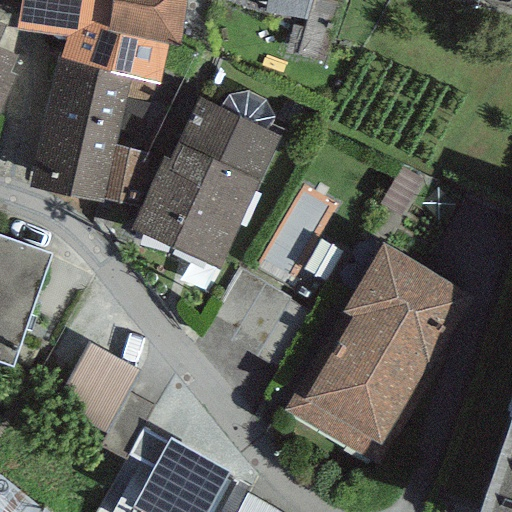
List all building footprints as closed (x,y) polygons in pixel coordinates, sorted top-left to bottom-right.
[(108,0),(20,0),(17,21),(64,29),(108,8),(108,0)] [(184,0),(108,0),(108,8),(64,29),(58,49),(130,67),(159,74),(168,30),(179,33),(184,0)] [(0,100),(15,67),(8,64),(16,46),(0,39),(0,26),(4,17),(0,15),(0,100)] [(44,113),(116,129),(130,67),(58,49),(44,113)] [(164,145),(130,216),(218,257),(279,128),(198,90),(171,148),(164,145)] [(101,193),(102,189),(136,197),(148,146),(114,139),(116,129),(44,113),(30,177),(101,193)] [(52,248),(0,228),(0,349),(13,354),(52,248)] [(471,285),(381,234),(342,303),(351,308),(313,375),(303,370),(282,407),(379,462),(444,348),(437,344),(471,285)] [(140,365),(88,338),(59,393),(84,406),(80,414),(106,427),(98,442),(126,457),(155,403),(127,388),(140,365)] [(511,511),(511,402),(475,511),(511,511)] [(200,511),(229,461),(169,429),(133,495),(163,511),(200,511)]
